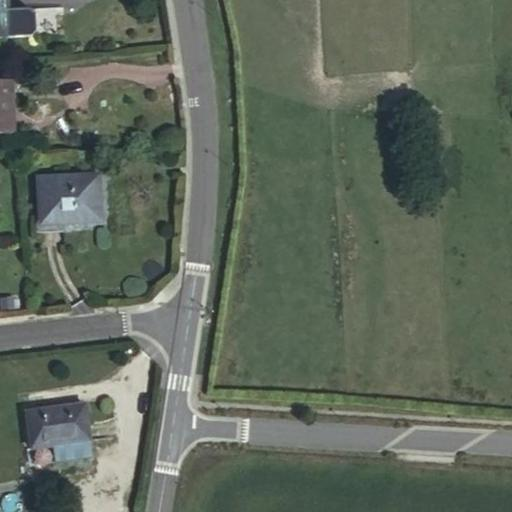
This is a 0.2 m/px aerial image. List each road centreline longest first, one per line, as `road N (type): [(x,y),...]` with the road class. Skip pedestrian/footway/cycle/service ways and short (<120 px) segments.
road 1 (residential): [(172,423),(511,447)]
road 2 (secondary): [(189,316),(208,152),(188,0)]
road 3 (residential): [(189,316),(0,338)]
